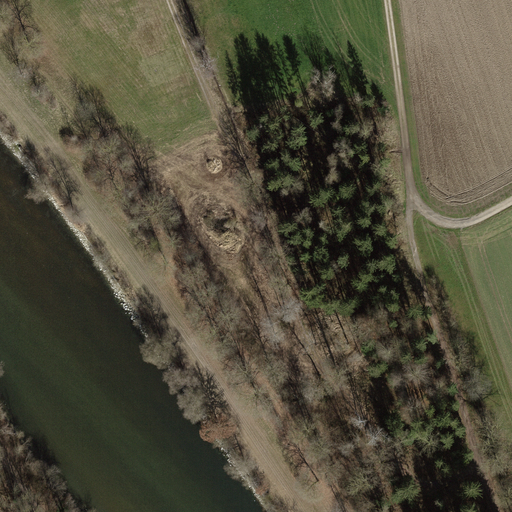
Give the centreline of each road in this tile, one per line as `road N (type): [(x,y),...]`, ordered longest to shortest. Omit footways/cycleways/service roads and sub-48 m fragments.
road 1 (track): [(171,0),(305,334),(351,410),(412,482),(429,488),(476,467)]
road 2 (track): [(492,511),(437,361),(400,197),(382,0)]
road 3 (track): [(0,92),(293,511)]
road 4 (track): [(400,197),(447,220),(483,217),(511,201)]
